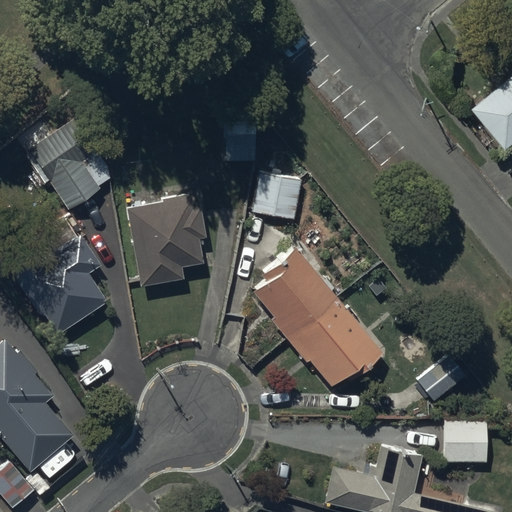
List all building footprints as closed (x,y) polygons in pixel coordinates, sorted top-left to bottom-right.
[(511,70),(474,102),(507,142),(511,137),(511,70)] [(47,177),(66,206),(96,185),(95,183),(107,175),(105,164),(72,114),(25,146),(28,149),(23,152),(42,180),(47,177)] [(220,158),(253,158),(253,118),(221,118),(220,158)] [(249,209),(291,217),(299,177),(257,169),(249,209)] [(159,198),(124,204),(138,281),(178,274),(176,261),(199,257),(195,234),(202,233),(197,202),(190,203),(188,193),(185,193),(185,190),(158,195),(159,198)] [(98,261),(77,231),(35,260),(27,248),(4,264),(29,301),(32,298),(53,328),(56,326),(58,329),(105,297),(86,269),(98,261)] [(267,316),(285,337),(335,296),(292,243),(258,270),(263,276),(250,287),(271,313),(267,316)] [(335,296),(285,337),(302,359),(306,356),(327,382),(340,371),(345,377),(379,349),(335,296)] [(0,436),(26,467),(69,431),(40,397),(48,391),(30,371),(35,367),(17,346),(13,349),(2,335),(0,336),(0,436)] [(462,372),(446,352),(415,378),(431,397),(462,372)] [(484,417),(441,417),(441,459),(484,459),(484,417)] [(321,498),(383,511),(496,511),(498,508),(410,489),(418,451),(377,442),(372,463),(366,462),(365,470),(329,462),(321,498)] [(7,459),(0,464),(0,494),(9,505),(31,487),(7,459)]
